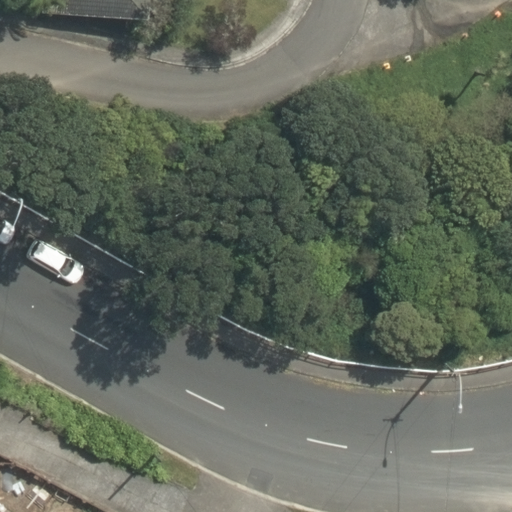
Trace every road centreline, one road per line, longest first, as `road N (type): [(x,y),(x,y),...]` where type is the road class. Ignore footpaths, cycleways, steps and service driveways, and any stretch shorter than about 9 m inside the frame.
road 1 (tertiary): [(0,284),(275,431),(397,454),(511,441)]
road 2 (residential): [(0,49),(155,85),(223,90),(291,63),(342,0)]
